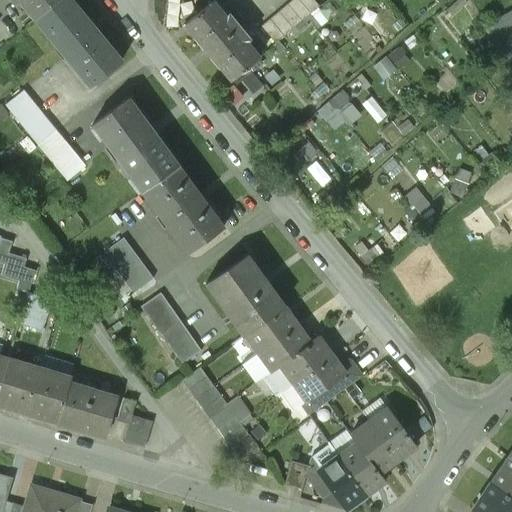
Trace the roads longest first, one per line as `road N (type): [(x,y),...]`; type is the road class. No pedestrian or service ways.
road 1 (residential): [(483,426),(123,0)]
road 2 (residential): [(270,511),(0,435)]
